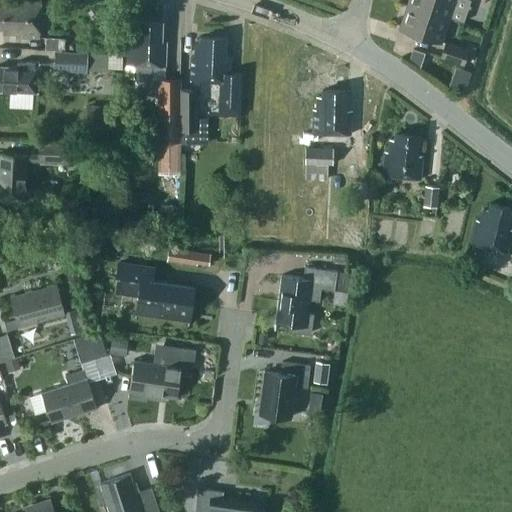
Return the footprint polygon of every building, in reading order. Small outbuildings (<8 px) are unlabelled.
[(42,1),(26,0),(17,0),(18,5),(0,3),(0,28),(4,29),(3,34),(17,35),(17,38),(41,39),(42,1)] [(409,0),(408,4),(450,18),(456,0),(409,0)] [(442,42),(450,18),(408,4),(400,29),(442,42)] [(128,65),(136,65),(135,78),(153,79),(153,66),(166,66),(167,42),(162,42),(163,23),(138,22),(138,28),(133,28),(132,41),(129,41),(128,65)] [(46,50),(62,51),(63,38),(46,37),(46,50)] [(220,113),(240,114),(242,74),(230,73),(231,57),(226,57),(226,38),(202,37),(201,43),(196,43),(196,56),(192,56),(191,80),(221,81),(220,113)] [(442,56),(464,64),(469,50),(446,42),(442,56)] [(74,72),(87,72),(88,53),(55,51),(55,64),(75,65),(74,72)] [(414,64),(425,69),(430,55),(418,51),(414,64)] [(0,90),(39,92),(40,63),(18,61),(18,68),(0,66),(0,90)] [(455,83),(471,88),(476,69),(460,65),(455,83)] [(181,132),(181,90),(181,79),(158,79),(159,171),(181,171),(181,132)] [(181,90),(181,132),(198,131),(198,89),(181,90)] [(314,133),(351,134),(352,110),(347,110),(347,91),(323,90),(323,96),(318,96),(318,109),(314,109),(314,133)] [(89,105),(89,128),(109,128),(109,106),(89,105)] [(384,175),(421,179),(424,155),(419,155),(420,135),(396,133),(395,139),(390,139),(389,152),(386,151),(384,175)] [(70,144),(40,142),(39,161),(69,163),(70,144)] [(306,164),(328,164),(333,164),(334,147),(306,146),(306,164)] [(0,199),(25,200),(27,154),(0,152),(0,199)] [(328,188),(328,164),(306,164),(305,188),(328,188)] [(439,186),(426,185),(424,206),(437,207),(439,186)] [(511,228),(509,228),(511,216),(511,208),(490,203),(489,209),(484,208),(481,221),(478,220),(472,243),(508,252),(511,237),(511,228)] [(199,253),(184,250),(182,262),(198,264),(199,253)] [(155,268),(119,263),(115,293),(139,296),(136,318),(190,326),(195,286),(153,281),(155,268)] [(338,270),(306,266),(304,278),(282,275),(276,323),(291,325),(290,329),(293,332),(309,334),(312,332),(315,314),(309,313),(311,300),(320,301),(322,288),(335,290),(338,270)] [(65,314),(57,283),(11,295),(19,326),(65,314)] [(75,295),(70,297),(73,307),(78,305),(75,295)] [(85,334),(93,359),(108,354),(101,329),(85,334)] [(0,335),(0,356),(2,362),(4,361),(17,357),(9,333),(0,335)] [(82,362),(93,359),(85,334),(74,337),(82,362)] [(110,354),(127,356),(129,340),(112,338),(110,354)] [(187,349),(187,348),(156,343),(153,362),(135,359),(129,398),(145,401),(148,398),(149,394),(177,398),(182,367),(190,368),(193,350),(187,349)] [(4,361),(7,373),(21,369),(18,357),(17,357),(4,361)] [(316,361),(314,382),(328,384),(331,363),(316,361)] [(311,365),(283,362),(282,374),(266,371),(260,413),(291,417),(295,386),(308,388),(311,365)] [(84,369),(66,375),(69,384),(42,392),(42,393),(30,397),(36,413),(48,410),(52,422),(98,408),(88,378),(87,378),(84,369)] [(187,470),(175,469),(173,484),(185,485),(187,470)] [(161,511),(155,491),(139,496),(131,472),(101,483),(110,511),(161,511)] [(213,490),(200,488),(196,511),(258,511),(260,502),(213,495),(213,490)] [(70,511),(70,510),(64,511),(54,511),(50,499),(34,504),(35,509),(25,511),(70,511)]
